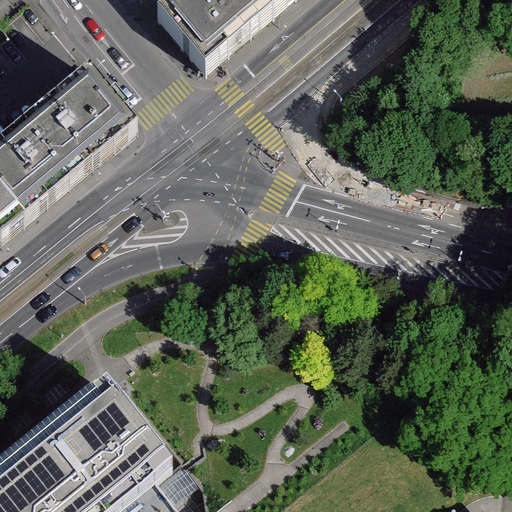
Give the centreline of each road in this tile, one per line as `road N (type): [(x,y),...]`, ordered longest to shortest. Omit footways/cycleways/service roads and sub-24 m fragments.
road 1 (primary): [(34,314),(108,272),(158,255),(218,246),(282,251)]
road 2 (secondary): [(459,245),(324,167),(306,134),(317,84)]
road 3 (primary): [(282,251),(511,302)]
road 4 (secondary): [(340,0),(185,127)]
road 5 (primary): [(34,314),(182,188)]
road 6 (primary): [(459,245),(297,201)]
road 7 (secondary): [(185,127),(80,0)]
road 8 (primary): [(185,127),(77,216)]
road 9 (secondary): [(317,84),(414,0)]
road 10 (secondary): [(219,161),(317,84)]
